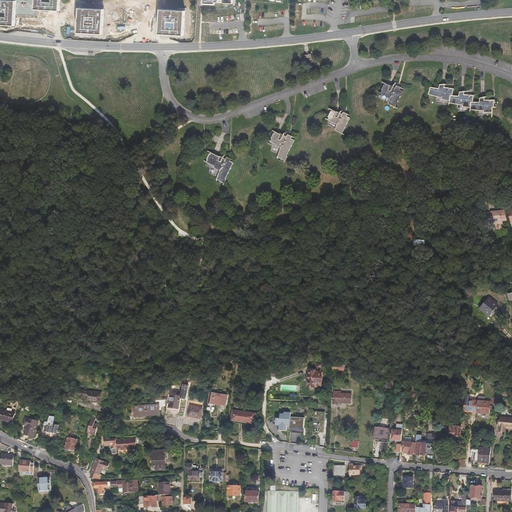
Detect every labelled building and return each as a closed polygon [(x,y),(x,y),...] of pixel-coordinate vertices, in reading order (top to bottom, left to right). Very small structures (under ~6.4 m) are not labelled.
[(17,1),(0,0),(0,24),(15,25),(17,1)] [(60,0),(35,0),(35,9),(60,11),(60,0)] [(104,9),(80,8),(78,32),(103,34),(104,9)] [(186,11),(161,10),(159,34),(184,36),(186,11)] [(395,107),(403,92),(400,90),(401,88),(398,86),(397,86),(397,87),(396,88),(393,87),(391,91),(389,90),(388,89),(389,87),(389,86),(389,85),(381,82),(380,83),(377,88),(378,88),(377,91),(379,92),(384,95),(384,96),(383,96),(390,100),(390,101),(387,108),(394,112),(397,108),(395,107)] [(453,97),(453,91),(444,91),(444,89),(440,89),(439,92),(432,92),(432,100),(444,101),(444,103),(452,104),(452,97),(453,97)] [(473,102),(473,96),(464,95),(464,94),(460,94),(459,97),(453,97),(452,97),(452,104),(452,105),(464,106),(464,108),(472,108),(472,102),(473,102)] [(492,113),(492,107),(493,107),(493,101),(484,100),(484,99),(480,99),(479,102),(473,102),(472,102),(472,108),(472,110),(484,111),(483,113),(492,113)] [(342,134),(350,118),(347,116),(348,114),(345,113),(344,113),(343,115),(340,113),(338,117),(337,117),(336,116),(335,116),(336,114),(336,113),(336,112),(328,108),(327,110),(327,109),(324,114),(325,115),(324,117),(326,118),(331,121),(331,123),(330,123),(337,126),(337,127),(334,135),(341,138),(343,134),(342,134)] [(287,156),(295,141),(291,139),(292,137),(289,135),(288,135),(288,136),(287,137),(284,136),(282,139),(282,140),(280,139),(280,138),(281,136),(281,135),(280,134),(273,131),(272,132),(271,132),(268,137),(269,137),(268,140),(270,141),(276,144),(275,145),(282,149),(281,149),(278,157),(286,161),(288,157),(287,156)] [(225,159),(210,152),(202,161),(219,172),(215,179),(223,182),(232,165),(231,159),(225,159)] [(507,221),(505,211),(490,212),(492,225),(503,225),(502,221),(507,221)] [(494,317),(502,306),(493,299),(485,309),(494,317)] [(278,368),(268,367),(267,376),(277,377),(278,368)] [(317,371),(310,370),(310,375),(309,374),(308,375),(307,379),(308,381),(310,381),(309,387),(315,388),(316,386),(323,386),(323,378),(321,378),(322,373),(317,372),(317,371)] [(189,400),(191,386),(185,385),(183,393),(182,398),(189,400)] [(395,398),(396,389),(387,388),(386,396),(395,398)] [(180,408),(182,398),(183,393),(178,391),(178,390),(174,389),(171,403),(168,402),(167,406),(180,409),(180,408)] [(100,393),(79,390),(78,396),(83,397),(83,401),(98,403),(100,393)] [(340,403),(346,403),(347,394),(340,393),(340,395),(338,394),(338,393),(336,392),(334,404),(340,404),(340,403)] [(228,396),(212,394),(210,403),(227,406),(228,396)] [(477,401),(465,399),(465,403),(463,403),(463,406),(465,407),(464,411),(476,412),(477,401)] [(157,404),(147,405),(148,416),(160,415),(160,410),(160,407),(162,407),(166,407),(165,400),(156,401),(157,404)] [(491,406),(491,403),(491,402),(489,402),(477,401),(476,412),(490,414),(490,409),(492,410),(493,406),(491,406)] [(135,406),(135,417),(148,416),(147,405),(135,406)] [(201,419),(203,408),(191,406),(189,417),(201,419)] [(244,417),(245,408),(233,407),(232,416),(244,417)] [(256,409),(245,408),(244,417),(255,418),(256,409)] [(14,413),(0,409),(0,420),(12,423),(14,413)] [(305,432),(305,417),(291,416),(291,412),(284,411),(284,413),(280,413),(280,418),(276,418),(276,426),(280,426),(280,431),(305,432)] [(324,432),(325,412),(314,411),(313,431),(324,432)] [(511,424),(511,414),(500,414),(500,429),(506,429),(506,425),(511,424)] [(165,424),(177,427),(179,418),(168,416),(167,421),(165,421),(165,424)] [(37,421),(25,418),(23,425),(26,426),(24,435),(33,437),(37,421)] [(90,419),(87,433),(95,435),(97,424),(93,423),(94,420),(90,419)] [(61,427),(62,424),(45,421),(44,425),(46,425),(45,432),(57,434),(58,426),(61,427)] [(403,438),(404,425),(399,425),(398,430),(394,430),(393,439),(398,440),(398,441),(402,441),(402,440),(403,440),(403,438)] [(389,441),(390,427),(375,426),(374,440),(389,441)] [(461,436),(462,426),(451,426),(451,435),(455,435),(455,436),(461,436)] [(146,445),(146,437),(137,438),(137,446),(146,445)] [(76,440),(66,438),(64,450),(73,452),(76,440)] [(137,438),(116,439),(117,449),(138,448),(137,446),(137,438)] [(116,439),(104,440),(104,444),(114,443),(115,455),(117,455),(117,449),(116,439)] [(414,455),(414,443),(403,442),(403,452),(409,453),(409,455),(414,455)] [(434,460),(435,444),(422,443),(421,455),(421,456),(427,456),(428,459),(434,460)] [(480,448),(479,463),(490,464),(491,449),(480,447),(480,448)] [(165,451),(152,452),(153,467),(155,466),(156,469),(166,469),(165,451)] [(506,469),(508,462),(510,456),(495,454),(494,467),(506,469)] [(12,456),(1,455),(0,465),(12,466),(12,456)] [(71,464),(78,467),(80,459),(76,458),(72,461),(71,464)] [(103,458),(98,458),(91,478),(100,480),(102,476),(99,475),(102,468),(108,469),(110,463),(103,461),(103,458)] [(78,467),(86,469),(87,461),(80,459),(78,467)] [(30,462),(19,461),(18,472),(29,472),(30,462)] [(353,465),(350,465),(349,476),(361,476),(361,472),(359,472),(359,467),(353,467),(353,465)] [(189,467),(186,466),(185,479),(189,480),(189,481),(201,481),(201,478),(203,478),(203,473),(189,472),(189,467)] [(223,481),(223,472),(211,471),(211,480),(223,481)] [(51,491),(50,478),(37,479),(38,492),(51,491)] [(414,478),(404,478),(404,490),(413,490),(414,478)] [(113,481),(113,488),(119,488),(119,489),(125,489),(125,494),(138,493),(137,480),(132,480),(132,483),(121,483),(121,481),(113,481)] [(109,487),(112,487),(112,482),(109,482),(109,481),(105,481),(106,482),(101,483),(100,482),(100,481),(95,482),(96,489),(100,488),(100,494),(105,494),(105,488),(109,488),(109,487)] [(159,483),(160,495),(171,495),(170,482),(159,483)] [(241,496),(241,485),(229,485),(228,495),(241,496)] [(296,511),(297,492),(274,491),(274,487),(269,486),(269,491),(266,491),(264,511),(296,511)] [(482,499),(483,487),(471,487),(471,499),(482,499)] [(305,490),(305,492),(304,498),(312,498),(313,494),(319,494),(319,490),(305,490)] [(260,492),(247,491),(246,502),(259,502),(260,492)] [(511,502),(511,492),(494,491),(494,501),(511,502)] [(349,501),(349,492),(335,492),(335,501),(349,501)] [(158,501),(161,501),(160,495),(157,496),(157,497),(145,498),(145,496),(139,497),(139,503),(140,507),(146,507),(146,509),(158,509),(158,501)] [(467,501),(467,496),(463,496),(463,502),(452,502),(451,511),(466,511),(467,509),(467,501)] [(173,497),(164,498),(165,506),(174,505),(173,497)] [(366,509),(366,500),(356,500),(356,509),(366,509)] [(5,504),(0,503),(0,511),(15,511),(12,511),(12,504),(5,503),(5,504)] [(448,511),(448,503),(436,503),(435,511),(448,511)]
